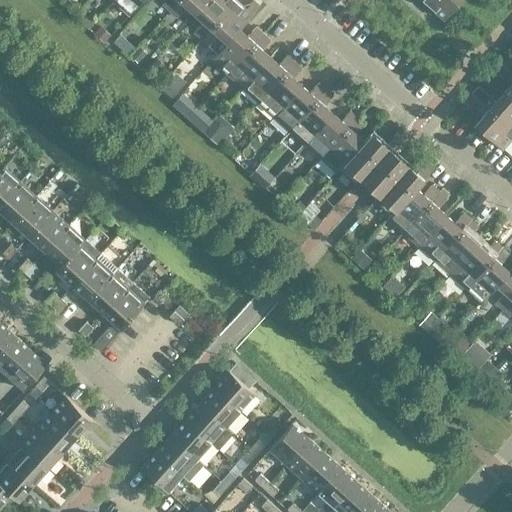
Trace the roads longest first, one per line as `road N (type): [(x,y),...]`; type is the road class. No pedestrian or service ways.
road 1 (residential): [(511,201),(289,0)]
road 2 (residential): [(148,423),(0,293)]
